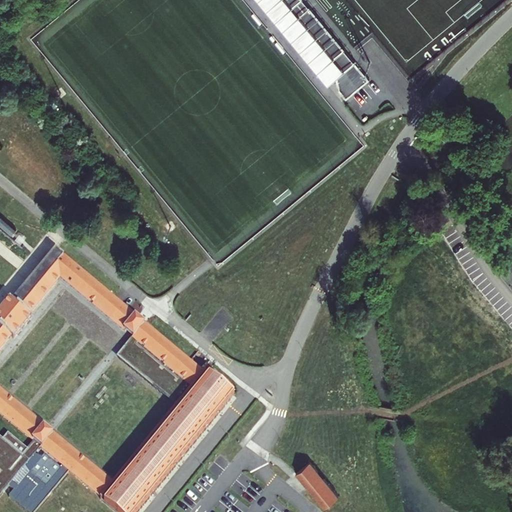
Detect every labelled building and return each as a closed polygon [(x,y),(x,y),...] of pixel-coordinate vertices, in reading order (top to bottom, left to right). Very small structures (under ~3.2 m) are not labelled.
[(370,77),(306,0),(266,0),(332,80),(340,73),(339,87),(347,97),(370,77)] [(0,416),(35,446),(46,433),(0,394),(0,356),(13,341),(16,344),(34,322),(31,320),(63,282),(128,337),(139,324),(59,256),(16,307),(13,304),(0,319),(0,416)] [(146,331),(139,324),(128,337),(135,344),(146,331)] [(207,381),(146,331),(135,344),(138,346),(124,363),(157,391),(160,387),(179,403),(190,390),(195,394),(200,398),(118,494),(114,491),(54,440),(43,453),(103,504),(102,505),(109,511),(143,511),(236,403),(208,380),(207,381)] [(200,398),(195,394),(114,491),(118,494),(200,398)] [(54,440),(46,433),(35,446),(43,453),(54,440)] [(1,446),(0,444),(0,492),(6,497),(43,453),(35,446),(29,454),(9,437),(1,446)] [(309,463),(294,475),(322,509),(337,498),(327,485),(318,474),(309,463)]
